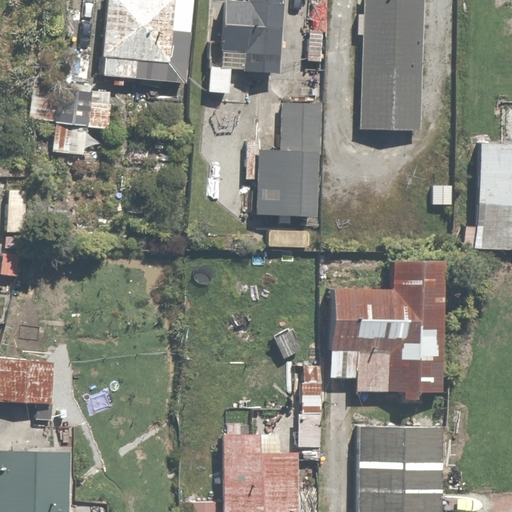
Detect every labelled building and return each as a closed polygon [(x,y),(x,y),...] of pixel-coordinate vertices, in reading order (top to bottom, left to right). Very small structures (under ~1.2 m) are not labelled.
[(175,0),(109,0),(103,80),(194,87),(200,2),(175,0)] [(251,0),(252,0),(225,0),(225,74),(285,74),(285,0),(251,0)] [(426,0),(365,0),(365,16),(359,16),(358,37),(365,37),(361,131),(422,133),(426,0)] [(102,89),(34,83),(30,122),(58,124),(56,153),(95,156),(97,132),(112,133),(114,104),(101,103),(102,89)] [(286,150),(258,150),(258,218),(320,219),(320,105),(287,105),(286,150)] [(511,139),(481,138),(476,251),(511,252),(511,139)] [(453,180),(433,179),(432,203),(452,204),(453,180)] [(36,188),(8,187),(6,234),(34,235),(36,188)] [(22,252),(1,252),(1,276),(22,276),(22,252)] [(393,294),(332,290),(331,380),(359,382),(359,392),(443,397),(450,263),(394,259),(393,294)] [(54,359),(0,359),(0,376),(0,406),(37,407),(37,421),(54,421),(54,359)] [(321,364),(306,364),(306,383),(303,383),(303,415),(299,415),(299,448),(323,448),(324,381),(321,381),(321,364)] [(224,497),(193,497),(193,511),(300,511),(301,449),(282,449),(282,433),(240,433),(240,423),(228,423),(228,438),(224,438),(224,497)] [(446,511),(446,428),(357,428),(357,511),(446,511)] [(71,511),(72,454),(0,453),(0,511),(71,511)]
